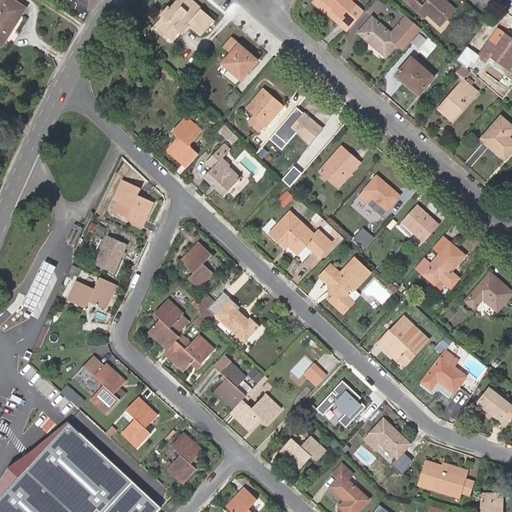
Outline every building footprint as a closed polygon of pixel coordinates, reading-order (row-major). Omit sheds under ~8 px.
[(2,0),(0,4),(0,45),(1,46),(25,9),(11,0),(2,0)] [(177,0),(176,2),(156,24),(174,41),(188,24),(201,35),(213,19),(191,0),(177,0)] [(351,0),(314,0),(313,2),(327,14),(332,9),(343,19),(339,24),(347,31),(363,12),(351,1),(351,0)] [(404,0),(424,18),(427,14),(440,25),(455,9),(445,0),(404,0)] [(332,9),(327,14),(339,24),(343,19),(332,9)] [(396,44),(403,50),(422,29),(405,14),(390,32),(373,17),(359,33),(386,55),(396,44)] [(414,42),(421,48),(430,37),(423,31),(414,42)] [(489,41),(479,56),(486,61),(490,56),(509,69),(511,64),(511,39),(504,34),(496,45),(489,41)] [(232,38),(224,46),(232,53),(223,63),(231,69),(227,74),(237,83),(257,60),(232,38)] [(434,77),(412,58),(397,75),(419,94),(434,77)] [(471,71),(463,64),(453,75),(461,82),(439,109),(453,120),(478,91),(464,79),(471,71)] [(264,88),(247,108),(255,115),(249,122),(259,132),(265,124),(267,126),(284,106),(264,88)] [(234,91),(225,102),(231,107),(240,96),(234,91)] [(305,114),(293,128),(310,143),(322,128),(305,114)] [(187,167),(198,154),(189,146),(203,130),(186,116),(173,131),(179,136),(166,150),(187,167)] [(511,126),(501,116),(482,138),(506,159),(511,151),(511,139),(508,136),(511,132),(511,126)] [(219,130),(224,135),(229,130),(224,125),(219,130)] [(236,137),(229,130),(224,135),(231,143),(236,137)] [(223,143),(219,147),(226,153),(229,149),(223,143)] [(221,158),(226,153),(219,147),(206,162),(212,168),(204,177),(224,194),(227,191),(239,177),(228,166),(229,165),(221,158)] [(342,147),(321,171),(338,186),(359,162),(342,147)] [(296,166),(285,178),(292,184),(303,171),(296,166)] [(377,176),(360,196),(369,205),(375,198),(387,209),(399,195),(377,176)] [(141,188),(123,179),(114,199),(118,201),(114,210),(128,216),(127,219),(143,226),(154,202),(138,195),(141,188)] [(294,197),(288,191),(279,201),(285,206),(294,197)] [(419,206),(399,227),(409,236),(414,231),(423,240),(438,224),(419,206)] [(290,212),(271,232),(286,247),(288,244),(298,253),(307,244),(319,255),(332,242),(319,230),(315,235),(290,212)] [(362,228),(353,237),(365,248),(373,238),(362,228)] [(109,235),(96,263),(113,271),(126,243),(109,235)] [(424,258),(416,266),(436,283),(441,278),(452,287),(459,278),(451,271),(465,255),(442,235),(432,248),(440,255),(431,265),(424,258)] [(199,242),(181,261),(193,272),(188,278),(199,288),(213,273),(203,263),(212,254),(199,242)] [(340,273),(337,270),(325,282),(327,284),(328,295),(326,298),(343,313),(353,301),(349,297),(348,292),(351,288),(354,291),(371,273),(354,258),(340,273)] [(54,265),(43,260),(22,305),(33,310),(54,265)] [(325,282),(337,270),(331,264),(319,277),(325,282)] [(71,266),(67,275),(72,277),(73,273),(77,275),(80,268),(72,265),(71,266)] [(511,291),(491,272),(466,299),(475,307),(483,297),(497,310),(511,293),(511,291)] [(77,280),(68,299),(86,308),(89,301),(105,308),(116,284),(100,276),(95,288),(77,280)] [(398,288),(393,283),(389,286),(395,291),(398,288)] [(201,300),(215,313),(245,342),(260,325),(251,317),(249,319),(238,308),(240,306),(224,292),(215,301),(208,294),(201,300)] [(167,350),(176,340),(179,337),(177,334),(171,328),(183,314),(184,313),(168,298),(155,313),(160,318),(148,332),(167,350)] [(207,321),(215,313),(201,300),(199,303),(200,315),(207,321)] [(190,321),(183,314),(171,328),(177,334),(190,321)] [(406,314),(379,342),(398,361),(406,353),(411,358),(429,340),(413,324),(415,323),(406,314)] [(92,322),(91,329),(104,331),(105,324),(92,322)] [(186,349),(176,340),(167,350),(164,353),(165,354),(184,371),(196,358),(201,363),(215,349),(199,334),(186,349)] [(444,334),(438,342),(446,348),(452,340),(444,334)] [(458,359),(445,350),(422,382),(432,389),(438,380),(454,391),(466,375),(453,366),(458,359)] [(83,366),(94,376),(104,385),(91,400),(106,414),(120,399),(114,394),(126,381),(107,362),(104,365),(93,355),(83,366)] [(214,390),(234,408),(243,398),(246,395),(237,386),(247,376),(224,355),(214,366),(227,377),(214,390)] [(304,373),(310,379),(319,369),(314,364),(304,373)] [(316,385),(326,375),(319,369),(310,379),(316,385)] [(332,391),(316,409),(323,415),(335,402),(346,412),(339,420),(346,427),(365,406),(362,402),(360,404),(357,402),(358,400),(361,397),(342,380),(333,390),(337,393),(336,394),(332,391)] [(440,382),(436,387),(451,398),(455,392),(440,382)] [(504,417),(510,422),(511,419),(511,402),(506,398),(504,400),(490,389),(480,402),(489,409),(494,413),(502,420),(504,417)] [(252,407),(243,398),(234,408),(230,412),(250,430),(262,417),(268,423),(282,408),(266,393),(252,407)] [(73,402),(79,407),(84,402),(78,396),(73,402)] [(138,396),(125,409),(135,418),(122,433),(137,448),(151,433),(145,428),(158,414),(138,396)] [(494,413),(489,409),(486,414),(491,417),(494,413)] [(504,417),(502,420),(501,421),(507,426),(510,422),(504,417)] [(0,511),(148,511),(159,501),(68,418),(0,492),(0,511)] [(384,419),(365,438),(375,447),(380,441),(398,457),(410,443),(384,419)] [(110,436),(116,430),(111,426),(106,432),(110,436)] [(184,432),(171,445),(181,454),(177,459),(168,469),(184,483),(197,468),(191,463),(203,450),(184,432)] [(292,437),(279,451),(299,469),(311,456),(317,461),(327,450),(311,435),(301,446),(292,437)] [(167,450),(177,459),(181,454),(171,445),(167,450)] [(459,490),(463,478),(464,472),(443,466),(428,461),(421,484),(457,496),(459,490)] [(341,463),(332,473),(338,478),(330,486),(345,500),(339,506),(345,511),(357,511),(370,498),(348,479),(353,474),(341,463)] [(443,466),(464,472),(465,470),(444,463),(443,466)] [(473,481),(463,478),(459,490),(469,494),(473,481)] [(226,506),(232,511),(252,511),(248,508),(257,499),(244,486),(226,506)] [(502,511),(502,501),(495,501),(496,493),(483,493),(482,511),(502,511)] [(252,507),(258,511),(265,503),(260,498),(252,507)]
